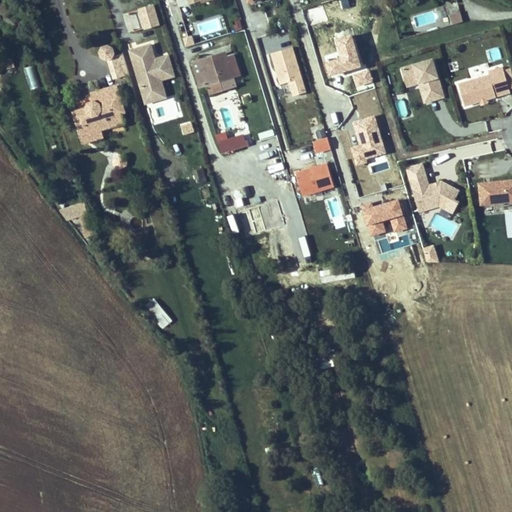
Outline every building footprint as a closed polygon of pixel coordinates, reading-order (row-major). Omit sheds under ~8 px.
[(155,6),(130,10),(134,32),(159,28),(155,6)] [(278,6),(271,7),(272,12),(273,15),(280,14),(278,6)] [(343,8),(333,11),(337,23),(346,20),(343,8)] [(452,26),(463,22),(460,12),(449,15),(452,26)] [(202,33),(216,29),(214,20),(200,24),(202,33)] [(235,31),(242,29),(240,20),(232,22),(235,31)] [(185,48),(194,45),(191,36),(182,38),(185,48)] [(175,79),(169,55),(155,58),(152,45),(129,50),(142,106),(167,101),(162,82),(175,79)] [(124,54),(114,56),(112,46),(102,48),(109,80),(128,77),(124,54)] [(270,54),(279,87),(285,85),(289,101),(307,96),(293,47),(270,54)] [(193,63),(200,86),(232,76),(226,53),(193,63)] [(10,54),(3,56),(6,67),(13,65),(10,54)] [(429,101),(444,96),(433,59),(402,68),(406,81),(418,77),(422,80),(429,101)] [(34,67),(25,68),(30,90),(38,88),(34,67)] [(481,100),(486,99),(510,92),(503,67),(487,71),(489,77),(459,86),(465,105),(481,100)] [(425,102),(429,101),(422,80),(418,77),(406,81),(407,86),(419,83),(425,102)] [(119,86),(93,93),(95,101),(91,103),(86,109),(73,112),(77,125),(96,119),(100,121),(103,128),(125,121),(123,113),(119,103),(124,102),(119,86)] [(397,116),(406,116),(406,100),(397,100),(397,116)] [(100,121),(96,119),(77,125),(83,143),(105,136),(103,128),(100,121)] [(273,132),(261,136),(264,144),(276,140),(273,132)] [(244,134),(217,142),(221,155),(248,146),(244,134)] [(327,138),(312,143),(316,155),(331,150),(327,138)] [(264,155),(278,151),(276,144),(262,148),(264,155)] [(294,173),(302,198),(335,188),(326,162),(294,173)] [(423,163),(405,168),(419,216),(458,205),(452,183),(430,189),(423,163)] [(193,171),(197,186),(207,183),(203,168),(193,171)] [(511,204),(511,180),(478,183),(479,207),(511,204)] [(265,216),(255,184),(231,191),(241,223),(251,220),(253,228),(258,226),(256,218),(265,216)] [(61,210),(65,223),(87,215),(83,203),(61,210)] [(84,237),(92,235),(87,216),(79,218),(84,237)] [(302,227),(295,229),(306,261),(312,259),(302,227)] [(423,248),(426,264),(438,262),(435,246),(423,248)] [(162,329),(172,322),(154,298),(144,306),(162,329)] [(334,366),(332,358),(320,361),(322,369),(334,366)]
